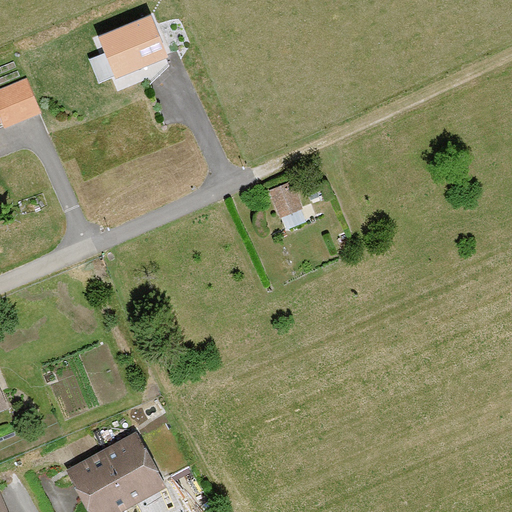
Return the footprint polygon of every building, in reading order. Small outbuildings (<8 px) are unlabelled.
[(108,49),(90,57),(100,79),(165,51),(149,14),(101,34),(108,49)] [(26,77),(0,87),(0,116),(1,119),(38,105),(26,77)] [(293,184),(272,193),(283,220),(304,211),(293,184)] [(0,415),(9,412),(0,390),(0,415)] [(138,435),(105,455),(135,508),(169,488),(138,435)] [(127,511),(135,508),(105,455),(71,474),(92,511),(127,511)]
